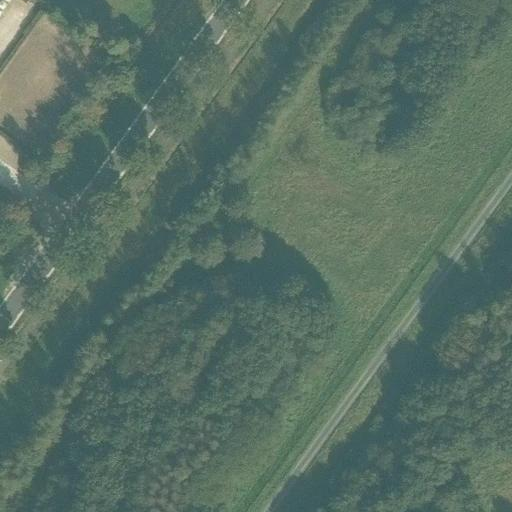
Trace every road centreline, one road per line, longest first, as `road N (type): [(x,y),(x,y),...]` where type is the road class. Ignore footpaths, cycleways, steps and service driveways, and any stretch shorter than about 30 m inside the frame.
road 1 (track): [(299,0),(0,410)]
road 2 (tertiary): [(0,325),(237,0)]
